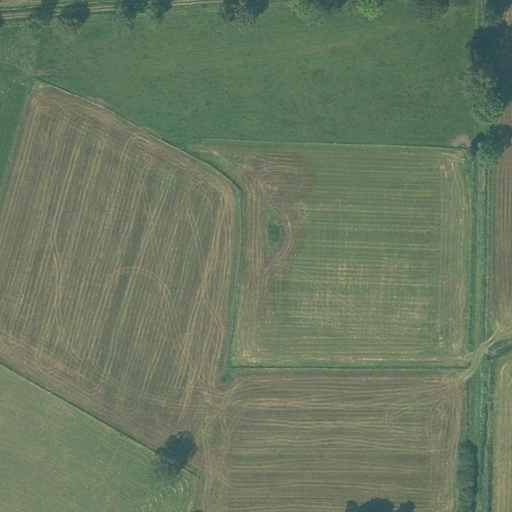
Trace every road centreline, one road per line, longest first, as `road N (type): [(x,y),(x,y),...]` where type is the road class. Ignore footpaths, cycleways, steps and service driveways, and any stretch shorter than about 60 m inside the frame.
road 1 (track): [(472,511),(481,0)]
road 2 (track): [(0,18),(220,0)]
